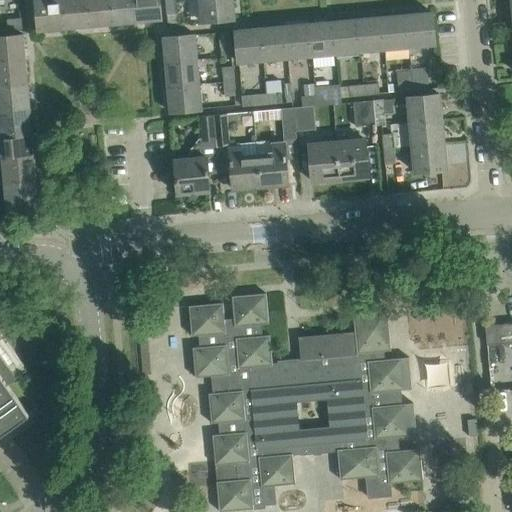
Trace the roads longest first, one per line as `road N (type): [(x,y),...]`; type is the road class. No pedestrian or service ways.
road 1 (residential): [(68,266),(93,248),(494,212)]
road 2 (residential): [(40,511),(84,459),(95,415),(88,309),(68,266)]
road 3 (residential): [(494,212),(474,0)]
